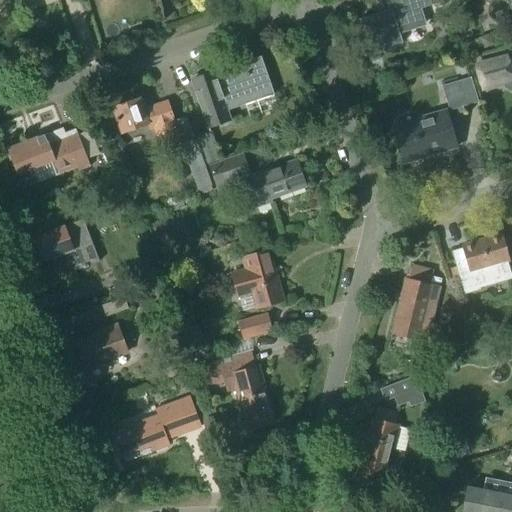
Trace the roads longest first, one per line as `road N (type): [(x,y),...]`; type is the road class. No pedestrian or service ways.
road 1 (residential): [(0,110),(304,3)]
road 2 (residential): [(301,511),(369,223)]
road 3 (residential): [(369,223),(367,193),(304,3)]
road 4 (tertiary): [(75,511),(0,329)]
road 5 (residential): [(369,223),(511,190)]
